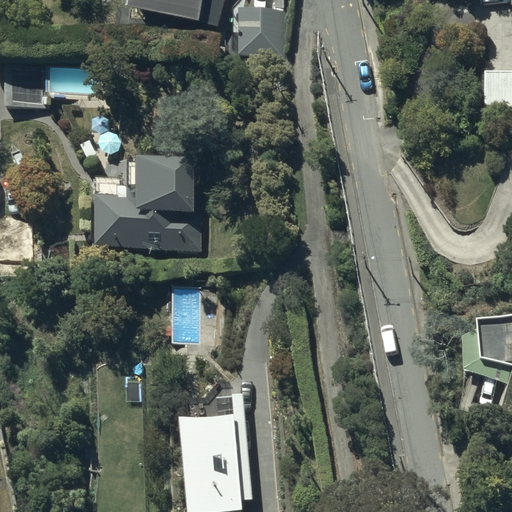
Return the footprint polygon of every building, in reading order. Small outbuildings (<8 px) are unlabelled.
[(128,0),(126,17),(217,32),(221,0),(128,0)] [(285,16),(237,18),(238,65),(286,63),(285,16)] [(44,73),(3,74),(4,114),(45,113),(44,73)] [(92,257),(202,257),(202,220),(193,220),(193,164),(126,164),(126,199),(92,199),(92,257)] [(511,321),(475,324),(476,338),(462,348),(462,381),(506,387),(511,369),(511,321)] [(242,511),(242,422),(186,423),(187,511),(242,511)]
